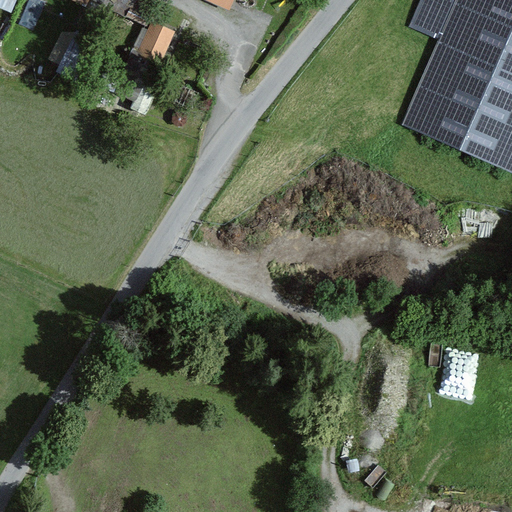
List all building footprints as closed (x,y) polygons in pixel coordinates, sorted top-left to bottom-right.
[(81,0),(126,18),(128,12),(132,0),(81,0)] [(147,20),(155,2),(150,0),(132,0),(128,12),(147,20)] [(511,0),(470,0),(417,123),(508,163),(511,154),(511,0)] [(157,24),(151,22),(137,55),(143,57),(157,24)] [(73,43),(63,67),(76,73),(86,49),(73,43)] [(115,91),(127,96),(143,57),(137,55),(132,52),(115,91)]
